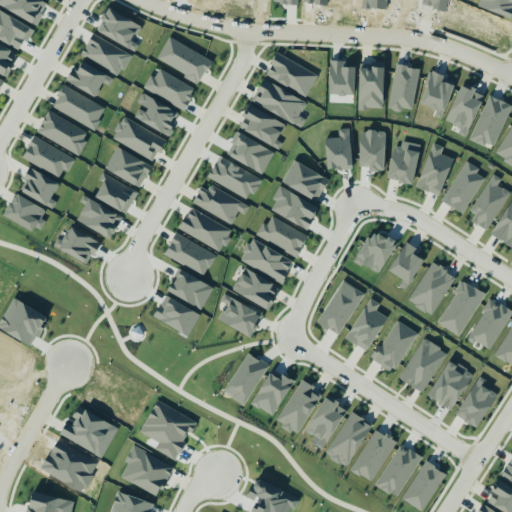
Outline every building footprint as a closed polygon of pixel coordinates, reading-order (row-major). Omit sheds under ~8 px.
[(47,1),(44,0),(0,0),(0,6),(36,24),(47,1)] [(142,26),(106,9),(95,32),(135,51),(138,44),(134,42),(142,26)] [(131,55),(91,34),(81,55),(120,75),(131,55)] [(156,62),(200,83),(211,59),(167,38),(156,62)] [(0,74),(5,77),(17,54),(0,44),(0,74)] [(265,77),(307,96),(318,73),(275,54),(265,77)] [(355,68),(342,67),(343,62),(330,61),(328,95),(354,96),(355,68)] [(65,81),(94,97),(102,83),(109,86),(113,79),(81,62),(76,72),(71,69),(65,81)] [(384,64),(359,63),(357,109),(382,110),(384,64)] [(420,69),(395,65),(387,109),(401,111),(401,109),(412,111),(420,69)] [(195,90),(159,69),(154,78),(150,75),(143,88),(184,110),(195,90)] [(444,77),(430,72),(419,103),(444,112),(454,85),(443,82),(444,77)] [(293,125),(306,104),(264,79),(252,100),(293,125)] [(453,124),(450,131),(467,137),(484,94),(461,85),(446,122),(453,124)] [(93,131),(106,109),(64,86),(52,108),(93,131)] [(140,107),(134,118),(166,136),(178,114),(142,93),(136,105),(140,107)] [(273,146),(284,125),(249,106),(242,119),(243,120),(239,128),(273,146)] [(89,134),(47,111),(36,133),(78,156),(89,134)] [(165,140),(122,117),(110,139),(153,162),(165,140)] [(511,125),(495,155),(511,165),(511,125)] [(338,138),(325,139),(326,169),(340,168),(340,170),(351,170),(350,129),(338,129),(338,138)] [(360,131),(358,167),(368,168),(368,171),(384,171),(385,132),(360,131)] [(22,157),(62,179),(73,159),(33,137),(22,157)] [(439,196),(454,159),(442,154),(444,148),(433,144),(416,187),(439,196)] [(104,170),(140,188),(151,166),(116,148),(104,170)] [(414,184),(417,151),(392,148),(388,181),(414,184)] [(441,202),(463,214),(484,179),(476,174),(479,169),(465,161),(441,202)] [(18,190),(52,210),(56,203),(50,200),(59,184),(30,168),(18,190)] [(469,211),(475,215),(471,221),(486,231),(510,193),(498,185),(501,180),(492,174),(469,211)] [(238,212),(245,216),(250,207),(210,185),(207,191),(201,187),(192,204),(231,225),(238,212)] [(32,233),(34,227),(41,231),(46,222),(41,219),(45,210),(15,194),(3,217),(32,233)] [(511,248),(511,199),(491,235),(511,248)] [(76,224),(112,239),(122,216),(86,200),(76,224)] [(233,231),(190,208),(178,230),(221,253),(233,231)] [(308,237),(271,217),(266,226),(262,223),(255,235),(296,257),(308,237)] [(53,248),(88,265),(99,242),(69,228),(63,242),(57,239),(53,248)] [(355,260),(379,274),(397,243),(373,229),(355,260)] [(216,256),(175,234),(163,256),(204,278),(216,256)] [(240,261),(282,283),(293,262),(250,239),(243,253),(244,254),(240,261)] [(412,284),(423,260),(415,256),(419,250),(403,243),(389,273),(412,284)] [(431,316),(455,278),(432,262),(407,301),(431,316)] [(244,268),(232,291),(266,310),(279,287),(244,268)] [(458,337),(485,295),(462,281),(436,323),(458,337)] [(353,288),(350,293),(337,287),(317,325),(340,336),(363,293),(353,288)] [(217,322),(251,337),(262,314),(223,296),(217,309),(222,311),(217,322)] [(379,305),(370,299),(345,339),(366,352),(387,318),(376,311),(379,305)] [(466,338),(488,351),(511,313),(490,299),(466,338)] [(393,373),(418,335),(396,321),(371,358),(393,373)] [(421,393),(447,354),(424,339),(398,378),(421,393)] [(453,411),(472,373),(446,361),(428,399),(453,411)] [(477,429),(497,396),(482,387),(486,381),(478,377),(455,416),(477,429)] [(296,435),(322,394),(301,381),(275,422),(296,435)] [(347,411),(325,397),(304,431),(326,444),(347,411)] [(372,426),(351,412),(324,455),(346,468),(372,426)] [(395,498),(421,459),(401,446),(375,485),(395,498)] [(119,480),(159,496),(172,465),(132,449),(119,480)] [(511,457),(502,480),(511,484),(511,457)] [(401,499),(422,511),(446,475),(425,461),(401,499)] [(486,504),(500,511),(511,511),(511,489),(499,482),(486,504)]
